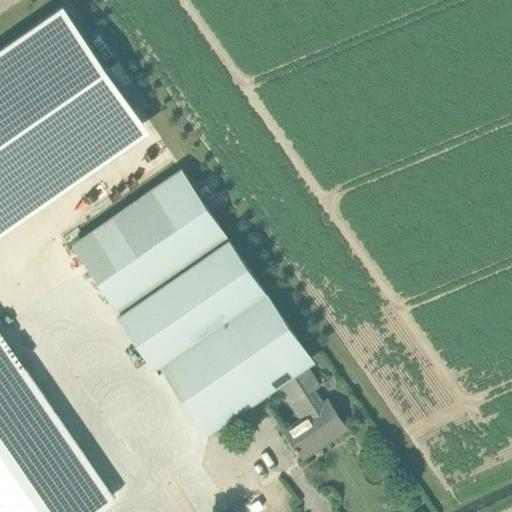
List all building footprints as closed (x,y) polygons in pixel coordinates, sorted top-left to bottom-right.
[(65,6),(0,51),(0,197),(134,106),(65,6)] [(180,172),(77,243),(123,309),(120,311),(157,364),(162,361),(209,430),(278,382),(304,364),(310,360),(180,172)] [(13,267),(23,260),(28,267),(40,259),(26,237),(3,252),(13,267)] [(89,511),(111,497),(0,336),(0,511),(89,511)] [(304,364),(278,382),(302,419),(285,430),(295,445),(294,446),(296,450),(298,449),(303,457),(346,428),(326,398),(322,401),(314,389),(319,385),(304,364)]
